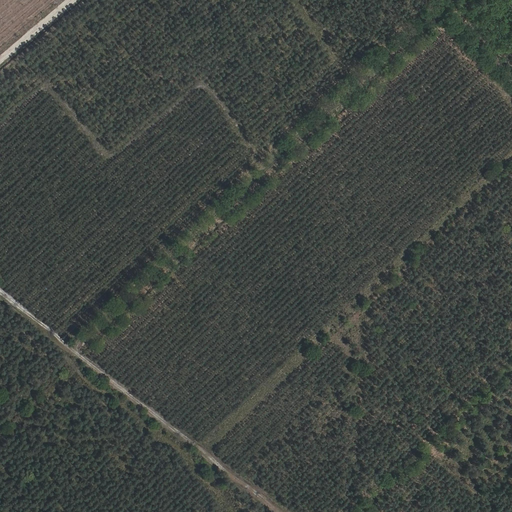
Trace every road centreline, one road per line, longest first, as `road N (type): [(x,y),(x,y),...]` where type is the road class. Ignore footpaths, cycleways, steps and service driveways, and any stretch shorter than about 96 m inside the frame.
road 1 (track): [(75,350),(451,0)]
road 2 (track): [(0,290),(279,511)]
